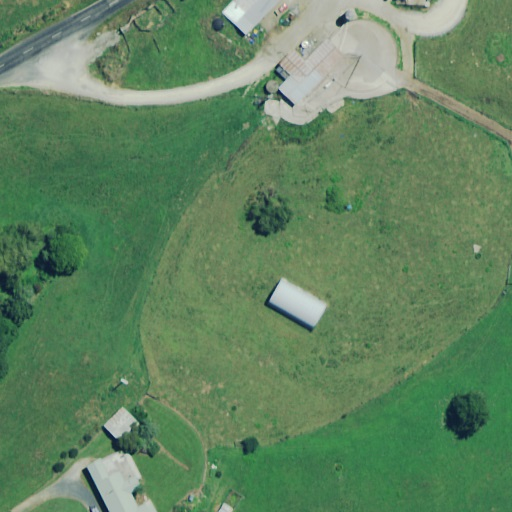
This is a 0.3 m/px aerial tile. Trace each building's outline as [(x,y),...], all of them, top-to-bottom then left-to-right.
[(279,0),(236,0),(224,14),(247,35),(279,0)] [(307,95),(320,83),(319,82),(343,58),(325,40),(303,61),(292,50),(273,69),(285,81),(277,89),(294,106),(306,94),(307,95)] [(324,305),(280,280),(267,303),(311,328),(324,305)] [(135,422),(120,407),(102,426),(117,441),(135,422)] [(84,467),(90,479),(84,483),(90,494),(97,491),(107,511),(153,511),(148,503),(136,509),(128,494),(139,489),(132,476),(121,481),(117,473),(107,478),(98,460),(84,467)]
